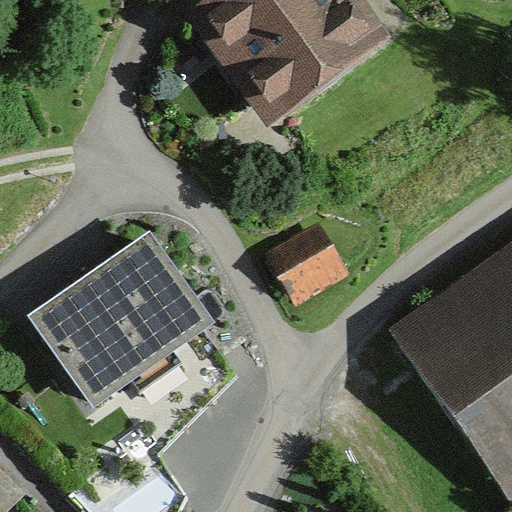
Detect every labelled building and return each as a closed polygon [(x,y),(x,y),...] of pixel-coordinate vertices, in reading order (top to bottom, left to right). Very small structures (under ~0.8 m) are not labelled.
[(352,56),(314,0),(194,0),(158,25),(233,136),(352,56)] [(316,228),(264,259),(296,311),(348,280),(316,228)] [(36,328),(92,413),(207,337),(152,253),(36,328)] [(494,511),(511,500),(511,257),(364,359),(469,511),(494,511)] [(0,511),(4,511),(17,499),(0,483),(0,511)]
